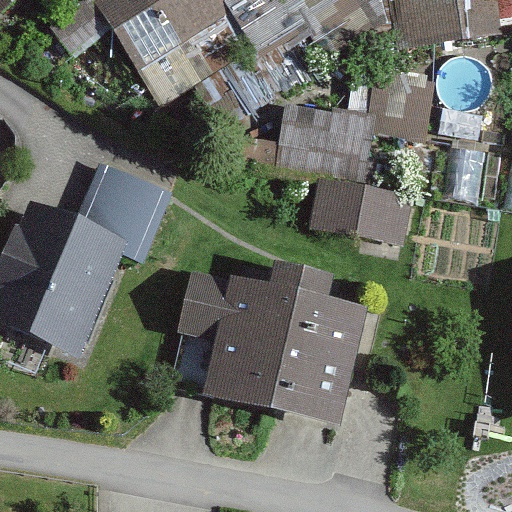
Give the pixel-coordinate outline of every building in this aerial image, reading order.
[(0,0),(0,8),(9,0),(0,0)] [(109,0),(85,18),(132,82),(231,11),(222,0),(109,0)] [(387,0),(392,55),(492,48),(489,0),(387,0)] [(373,180),(376,131),(284,124),(281,174),(373,180)] [(0,256),(0,342),(67,367),(106,261),(131,270),(159,196),(90,171),(68,231),(16,212),(0,256)] [(301,233),(398,254),(407,210),(311,190),(301,233)] [(188,417),(332,447),(358,323),(320,315),(324,292),(257,278),(254,297),(183,282),(170,342),(202,348),(188,417)]
